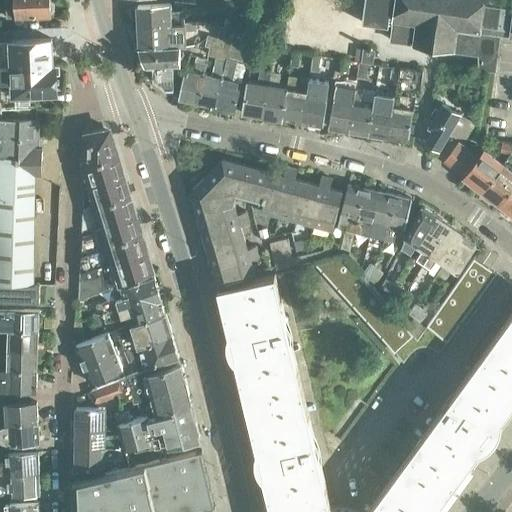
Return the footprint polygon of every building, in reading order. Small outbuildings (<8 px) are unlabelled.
[(51,0),(7,0),(8,17),(15,16),(15,18),(52,16),(52,14),(55,10),(55,3),(51,0)] [(511,34),(511,0),(366,0),(363,22),(394,26),(393,33),(390,33),(389,38),(392,38),(392,40),(415,43),(453,49),(453,51),(479,54),(479,69),(496,71),(502,33),(511,34)] [(172,12),(171,4),(137,5),(137,6),(133,8),(134,18),(138,20),(138,26),(185,23),(184,11),(172,12)] [(139,45),(140,46),(173,44),(173,45),(180,45),(180,43),(186,43),(186,30),(197,30),(197,22),(185,23),(138,26),(138,31),(134,32),(135,42),(139,44),(139,45)] [(229,50),(236,51),(246,53),(245,52),(249,29),(237,27),(226,25),(224,37),(232,39),(229,50)] [(8,30),(0,30),(0,66),(56,64),(56,63),(53,63),(52,38),(9,40),(8,30)] [(211,45),(222,48),(229,50),(232,39),(224,37),(208,34),(206,44),(211,45)] [(147,67),(154,67),(154,77),(166,87),(173,86),(174,85),(173,67),(172,67),(172,63),(180,63),(181,57),(180,45),(173,45),(173,44),(140,46),(144,57),(147,67)] [(209,55),(221,57),(222,48),(211,45),(209,55)] [(364,48),(362,60),(362,61),(375,63),(377,49),(372,49),(373,47),(367,46),(366,48),(364,48)] [(222,48),(221,57),(233,60),(236,51),(229,50),(222,48)] [(250,57),(251,57),(272,60),(274,52),(252,49),(250,57)] [(246,53),(236,51),(233,60),(245,63),(247,53),(246,53)] [(300,67),(302,52),(292,51),(290,65),(300,67)] [(322,55),(314,54),(312,67),(320,69),(322,55)] [(179,98),(198,102),(204,73),(208,59),(198,57),(195,71),(186,69),(179,98)] [(347,72),(349,59),(337,57),(334,76),(339,77),(340,71),(347,72)] [(360,62),(357,75),(367,77),(369,63),(360,62)] [(58,93),(56,64),(0,66),(0,105),(35,105),(35,104),(35,95),(58,93)] [(398,87),(419,91),(420,91),(423,70),(401,67),(398,87)] [(258,83),(248,81),(242,113),(263,116),(270,72),(260,71),(258,83)] [(263,116),(282,119),(288,87),(279,86),(281,74),(270,72),(263,116)] [(204,73),(198,102),(217,107),(223,78),(204,73)] [(288,87),(282,119),(302,122),(309,79),(290,76),(288,87)] [(241,82),(223,78),(217,107),(234,111),(241,82)] [(302,122),(322,125),(327,94),(328,82),(309,79),(302,122)] [(329,126),(349,130),(355,90),(335,87),(334,95),(329,126)] [(349,130),(369,133),(376,91),(361,89),(361,91),(355,90),(349,130)] [(369,133),(389,136),(395,95),(376,91),(369,133)] [(409,140),(416,97),(396,93),(395,95),(389,136),(408,139),(409,140)] [(426,141),(440,149),(461,114),(443,103),(439,110),(435,108),(430,116),(434,118),(429,126),(433,129),(426,141)] [(0,282),(33,282),(35,174),(42,174),(43,146),(39,146),(40,117),(38,117),(39,104),(35,104),(35,105),(0,105),(0,282)] [(85,133),(85,149),(85,160),(117,150),(110,128),(85,133)] [(459,142),(449,155),(445,161),(455,169),(473,145),(472,144),(468,149),(459,142)] [(511,155),(511,153),(511,146),(502,144),(501,154),(511,155)] [(482,152),(473,145),(455,169),(465,176),(482,152)] [(124,175),(117,150),(85,160),(84,185),(89,186),(89,185),(124,175)] [(464,177),(483,191),(503,165),(484,150),(482,153),(482,152),(465,176),(464,177)] [(503,165),(483,191),(500,204),(511,188),(511,153),(511,155),(503,165)] [(191,191),(197,211),(234,200),(237,191),(249,194),(256,167),(243,163),(243,164),(223,159),(221,161),(220,161),(193,188),(194,189),(191,191)] [(284,175),(256,167),(249,194),(254,195),(252,205),(262,208),(262,209),(297,218),(307,181),(295,178),(298,169),(287,166),(284,175)] [(130,193),(124,175),(89,185),(89,186),(95,204),(130,193)] [(332,178),(322,175),(319,184),(307,181),(297,218),(333,228),(343,191),(330,187),(332,178)] [(346,226),(341,247),(350,249),(365,187),(350,183),(349,182),(339,224),(346,226)] [(366,220),(373,221),(381,191),(365,187),(350,249),(358,251),(363,234),(366,220)] [(511,188),(500,204),(511,213),(511,188)] [(370,236),(377,237),(385,239),(396,194),(381,191),(373,221),(370,236)] [(82,229),(94,227),(94,226),(104,222),(136,213),(130,193),(95,204),(83,208),(82,229)] [(396,194),(385,239),(394,241),(397,227),(405,229),(412,198),(396,194)] [(196,211),(207,246),(244,236),(240,224),(249,221),(246,210),(237,213),(234,201),(234,200),(197,211),(196,211)] [(436,215),(422,205),(410,224),(404,240),(408,242),(409,238),(416,243),(436,215)] [(81,251),(110,242),(141,232),(136,213),(104,222),(94,226),(94,227),(95,233),(82,237),(81,251)] [(450,224),(436,215),(416,243),(423,247),(416,257),(425,263),(450,224)] [(462,232),(450,224),(425,263),(430,266),(437,256),(444,260),(462,232)] [(109,263),(115,261),(147,251),(141,232),(110,242),(81,251),(80,272),(109,263)] [(477,241),(462,232),(444,260),(454,266),(453,268),(451,271),(456,275),(459,270),(477,241)] [(248,247),(244,236),(207,246),(217,282),(254,271),(251,258),(260,256),(256,245),(248,247)] [(288,238),(270,242),(276,268),(330,255),(332,237),(325,237),(324,250),(293,257),(288,238)] [(310,239),(294,241),(296,249),(308,248),(310,239)] [(484,246),(477,257),(477,258),(490,266),(497,255),(484,246)] [(80,272),(80,280),(97,278),(100,291),(154,271),(147,251),(115,261),(109,263),(80,272)] [(411,328),(406,322),(346,256),(343,253),(313,260),(393,349),(404,361),(407,357),(407,356),(408,355),(409,354),(409,353),(410,353),(412,351),(414,350),(415,349),(419,347),(421,347),(422,347),(424,347),(427,347),(429,347),(434,348),(436,350),(439,351),(446,341),(450,336),(457,327),(461,321),(465,316),(472,306),(476,301),(479,297),(479,294),(481,290),(488,282),(482,277),(489,267),(476,259),(477,258),(477,257),(475,256),(442,306),(440,308),(434,316),(429,323),(427,326),(426,326),(418,338),(409,329),(411,328)] [(372,274),(377,267),(370,262),(365,269),(372,274)] [(383,272),(377,267),(372,274),(378,279),(383,272)] [(218,287),(259,458),(318,444),(316,438),(314,435),(293,346),(293,342),(293,339),(292,335),(292,332),(291,328),(289,325),(288,322),(286,318),(275,273),(218,287)] [(99,304),(103,315),(128,305),(160,294),(154,275),(121,287),(123,296),(99,304)] [(97,278),(80,280),(79,299),(100,291),(97,278)] [(381,287),(384,289),(390,280),(386,278),(381,287)] [(390,280),(384,289),(401,300),(407,291),(390,280)] [(0,300),(40,300),(40,284),(0,283),(0,300)] [(128,305),(103,315),(106,323),(129,315),(132,324),(166,313),(160,294),(128,305)] [(412,299),(406,295),(397,309),(403,313),(412,299)] [(421,321),(427,313),(416,305),(409,313),(414,316),(406,322),(411,328),(409,329),(418,338),(426,326),(427,326),(421,321)] [(0,328),(9,328),(9,329),(39,330),(39,309),(0,307),(0,328)] [(511,312),(455,391),(452,393),(449,396),(447,398),(445,401),(443,404),(441,407),(439,410),(438,414),(366,511),(327,511),(327,510),(332,509),(332,507),(321,463),(321,461),(321,457),(321,454),(320,452),(320,449),(319,447),(318,444),(259,458),(272,511),(436,511),(511,409),(511,312)] [(115,329),(123,349),(134,345),(173,334),(173,333),(172,333),(166,313),(132,324),(115,329)] [(0,348),(38,349),(39,330),(9,329),(9,336),(0,336),(0,348)] [(93,337),(76,344),(83,363),(117,350),(115,345),(113,345),(108,331),(93,336),(93,337)] [(179,355),(173,334),(134,345),(139,359),(143,358),(146,366),(179,355)] [(129,363),(139,359),(134,345),(123,349),(129,363)] [(38,349),(0,348),(0,359),(8,359),(8,369),(38,369),(38,349)] [(118,352),(117,350),(83,363),(90,382),(123,369),(116,354),(118,352)] [(130,388),(133,398),(187,385),(181,363),(148,374),(144,375),(146,383),(130,388)] [(0,388),(37,390),(38,369),(8,369),(0,368),(0,388)] [(97,403),(110,398),(118,395),(124,392),(119,379),(97,387),(92,389),(97,403)] [(192,404),(187,385),(133,398),(134,403),(138,402),(140,408),(142,414),(154,411),(155,414),(192,404)] [(123,410),(118,395),(110,398),(116,412),(123,410)] [(0,423),(38,422),(37,401),(5,403),(5,411),(0,410),(0,423)] [(155,448),(199,438),(200,438),(192,404),(155,414),(156,416),(149,418),(148,415),(131,419),(129,409),(123,410),(116,412),(119,423),(122,434),(125,446),(126,449),(149,443),(150,447),(154,446),(155,448)] [(107,407),(98,407),(76,407),(76,427),(106,427),(107,407)] [(5,443),(39,441),(38,422),(0,423),(0,439),(2,440),(3,441),(5,441),(5,443)] [(106,427),(76,427),(76,446),(120,447),(125,446),(122,434),(117,436),(106,436),(106,427)] [(123,458),(120,447),(76,446),(75,467),(105,467),(106,459),(123,458)] [(214,503),(202,452),(202,451),(202,449),(73,480),(74,511),(171,511),(179,510),(179,511),(186,511),(215,505),(215,503),(214,503)] [(0,473),(8,473),(40,471),(39,451),(7,452),(7,462),(0,462),(0,473)] [(9,493),(41,491),(40,471),(8,473),(8,474),(0,474),(0,485),(8,485),(9,493)] [(38,511),(38,502),(6,503),(6,511),(38,511)]
